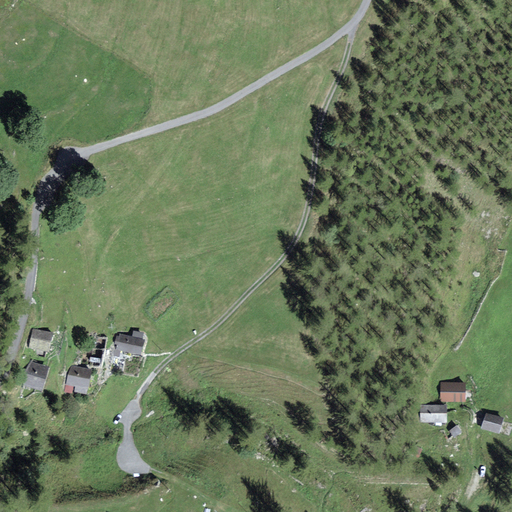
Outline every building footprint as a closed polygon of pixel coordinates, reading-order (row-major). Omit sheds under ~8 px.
[(50,334),(33,330),(30,345),(47,349),(50,334)] [(143,340),(119,335),(117,349),(141,353),(143,340)] [(46,368),(31,363),(25,384),(40,388),(46,368)] [(89,371),(71,367),(67,382),(78,384),(76,390),(85,391),(89,371)] [(464,383),(441,384),(441,400),(464,400),(464,383)] [(445,405),(420,406),(421,422),(446,421),(445,405)] [(501,418),(486,414),(483,426),(498,430),(501,418)] [(456,426),(450,431),(454,436),(460,431),(456,426)]
